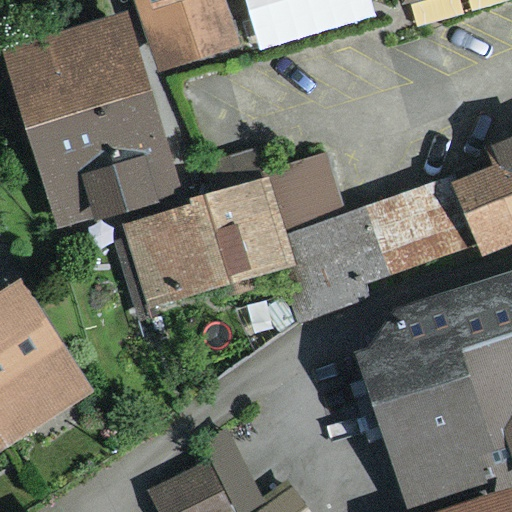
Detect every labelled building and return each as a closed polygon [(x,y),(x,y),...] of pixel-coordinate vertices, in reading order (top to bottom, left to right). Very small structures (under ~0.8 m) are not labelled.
[(222,32),(211,0),(136,0),(147,33),(160,29),(167,50),(222,32)] [(24,142),(43,137),(97,121),(105,149),(150,136),(123,53),(27,79),(22,62),(2,70),(24,142)] [(105,149),(97,121),(43,137),(64,208),(119,192),(123,205),(176,190),(160,133),(150,136),(105,149)] [(511,145),(453,171),(485,246),(511,234),(511,145)] [(452,182),(367,212),(389,273),(474,243),(452,182)] [(261,201),(198,220),(216,280),(279,261),(275,245),(285,241),(272,198),(261,201)] [(285,241),(275,245),(279,261),(297,321),(368,296),(364,283),(389,273),(367,212),(343,221),(285,241)] [(152,300),(216,280),(198,220),(133,238),(152,300)] [(511,282),(398,318),(365,338),(419,500),(511,471),(511,282)] [(13,303),(0,311),(0,430),(67,387),(13,303)] [(228,430),(205,446),(237,511),(257,511),(266,506),(228,430)] [(161,511),(228,511),(206,466),(152,492),(161,511)] [(257,511),(309,511),(292,488),(266,506),(257,511)] [(506,511),(504,503),(476,511),(506,511)]
